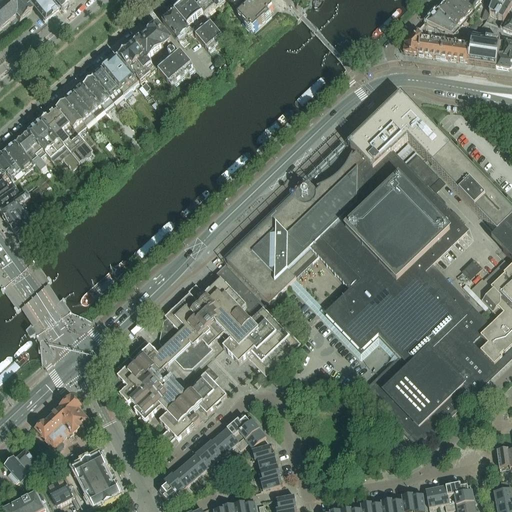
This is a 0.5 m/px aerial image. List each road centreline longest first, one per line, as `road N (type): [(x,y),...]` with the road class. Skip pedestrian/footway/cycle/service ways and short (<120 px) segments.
road 1 (secondary): [(76,361),(324,124),(368,89),(397,80)]
road 2 (residential): [(434,469),(311,489),(278,412),(247,396),(142,490)]
road 3 (residential): [(0,137),(163,0)]
road 4 (residential): [(142,490),(76,361)]
road 5 (residential): [(76,361),(0,251)]
road 6 (residential): [(101,0),(0,84)]
road 7 (residential): [(511,378),(434,469)]
